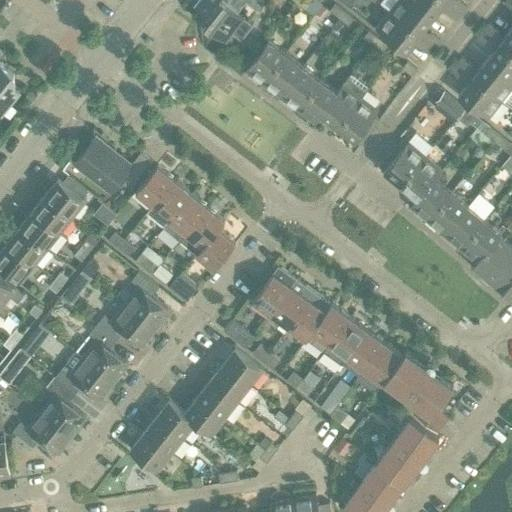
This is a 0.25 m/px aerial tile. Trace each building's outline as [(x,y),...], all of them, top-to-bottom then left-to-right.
[(256,9),(263,0),(197,0),(194,4),(210,17),(205,23),(226,40),(233,31),(241,38),(252,23),(244,17),(245,16),(238,10),(245,0),(256,9)] [(380,0),(380,2),(389,9),(420,33),(425,26),(433,16),(412,0),(380,0)] [(412,0),(433,16),(441,6),(445,0),(412,0)] [(461,0),(450,0),(450,2),(462,11),(467,5),(461,0)] [(339,16),(344,9),(335,1),(329,8),(339,16)] [(450,2),(444,9),(456,18),(462,11),(450,2)] [(344,9),(339,16),(349,24),(354,16),(344,9)] [(389,9),(375,26),(406,51),(414,40),(420,33),(389,9)] [(485,26),(483,29),(495,38),(501,32),(489,22),(488,22),(485,26)] [(504,34),(499,41),(511,51),(511,24),(504,34)] [(373,43),(378,36),(369,28),(363,35),(373,43)] [(428,29),(423,36),(435,45),(440,38),(428,29)] [(482,30),(478,35),(478,36),(490,45),(495,38),(483,29),(482,30)] [(378,36),(373,43),(382,51),(388,43),(378,36)] [(423,36),(417,42),(417,43),(429,52),(435,45),(423,36)] [(268,38),(245,69),(262,82),(285,51),(268,38)] [(493,48),(485,58),(511,79),(511,51),(499,41),(493,48)] [(0,56),(6,49),(0,44),(0,112),(0,113),(20,89),(14,84),(14,71),(0,60),(0,56)] [(285,51),(262,82),(263,82),(280,95),(303,64),(286,52),(285,51)] [(456,62),(469,72),(474,65),(462,56),(461,55),(456,62)] [(477,68),(472,75),(502,99),(511,86),(511,79),(485,58),(477,68)] [(412,74),(417,67),(407,59),(402,66),(412,74)] [(453,66),(451,69),(451,70),(463,79),(469,72),(456,62),(453,66)] [(303,64),(280,95),(297,108),(320,77),(303,64)] [(337,90),(320,112),(321,113),(338,125),(361,95),(368,86),(350,71),(336,89),(337,90)] [(466,82),(458,92),(488,116),(502,99),(472,75),(466,82)] [(320,77),(297,108),(315,121),(321,113),(320,112),(337,90),(336,89),(320,77)] [(438,101),(434,106),(451,120),(453,121),(457,117),(466,106),(463,104),(444,88),(435,99),(438,101)] [(361,95),(338,125),(355,138),(362,129),(367,133),(379,117),(374,113),(378,108),(361,95)] [(466,106),(457,117),(467,124),(470,121),(477,126),(483,119),(466,106)] [(490,125),(484,132),(494,139),(500,132),(490,125)] [(391,160),(384,168),(400,182),(425,153),(433,144),(417,130),(404,145),(400,141),(387,156),(391,160)] [(500,132),(494,139),(504,147),(509,140),(500,132)] [(153,159),(141,150),(132,162),(96,134),(74,162),(110,191),(122,177),(133,185),(153,159)] [(425,153),(400,182),(416,196),(435,175),(442,167),(425,153)] [(153,203),(174,177),(157,163),(136,189),(153,203)] [(58,176),(45,192),(73,215),(87,198),(82,195),(88,188),(69,173),(63,180),(58,176)] [(416,196),(409,204),(426,218),(451,189),(447,185),(435,175),(416,196)] [(163,225),(191,190),(174,177),(153,203),(146,211),(163,225)] [(451,189),(426,218),(442,232),(468,203),(460,196),(451,189)] [(208,204),(191,190),(163,225),(179,238),(208,204)] [(45,192),(32,208),(61,231),(73,215),(45,192)] [(468,203),(442,232),(459,246),(484,217),(494,205),(479,192),(469,204),(469,203),(468,203)] [(98,197),(93,202),(89,208),(108,223),(117,212),(98,197)] [(218,225),(219,226),(225,219),(208,204),(179,238),(186,244),(196,252),(218,225)] [(32,208),(20,224),(49,247),(49,246),(61,231),(32,208)] [(484,217),(459,246),(475,260),(499,233),(501,231),(484,217)] [(7,240),(36,262),(49,247),(20,224),(7,240)] [(235,240),(219,226),(218,225),(196,252),(214,266),(235,240)] [(118,246),(125,237),(115,228),(108,237),(118,246)] [(475,260),(473,263),(484,273),(480,278),(488,284),(491,279),(492,279),(502,288),(511,276),(511,244),(504,237),(500,234),(499,233),(475,260)] [(125,237),(118,246),(128,254),(135,245),(125,237)] [(80,245),(88,251),(94,244),(86,238),(80,245)] [(7,240),(0,248),(0,261),(23,279),(36,262),(7,240)] [(82,259),(88,251),(80,245),(74,253),(82,259)] [(160,264),(149,255),(142,250),(135,259),(153,272),(160,264)] [(268,277),(252,299),(270,312),(296,276),(278,263),(268,277)] [(169,271),(167,269),(160,264),(153,272),(162,280),(169,271)] [(158,296),(154,292),(159,285),(139,269),(131,279),(137,284),(124,300),(157,326),(171,308),(157,297),(158,296)] [(55,277),(62,283),(68,276),(61,270),(55,277)] [(0,274),(0,300),(4,303),(10,295),(17,301),(23,293),(16,287),(0,274)] [(296,276),(270,312),(271,312),(282,320),(277,326),(283,331),(288,325),(314,289),(296,276)] [(511,276),(502,288),(511,296),(511,276)] [(56,291),(62,283),(55,277),(49,285),(56,291)] [(177,277),(170,286),(187,299),(193,291),(177,277)] [(68,286),(61,294),(61,295),(71,303),(78,294),(68,286)] [(314,289),(288,325),(305,337),(331,301),(314,289)] [(0,313),(3,316),(9,308),(3,304),(4,303),(0,300),(0,313)] [(143,344),(157,326),(124,300),(110,318),(104,313),(97,321),(118,338),(124,330),(143,344)] [(331,301),(305,337),(307,338),(323,350),(329,342),(349,315),(349,314),(331,301)] [(29,310),(37,316),(43,308),(35,302),(29,310)] [(329,342),(323,350),(340,362),(341,361),(346,355),(366,327),(349,315),(329,342)] [(224,328),(232,334),(245,345),(254,334),(232,317),(224,328)] [(112,346),(118,338),(97,321),(89,332),(95,337),(82,354),(115,380),(129,362),(115,351),(116,349),(112,346)] [(9,335),(17,340),(23,333),(15,327),(9,335)] [(346,355),(341,361),(353,370),(348,377),(353,381),(357,377),(384,340),(366,327),(346,355)] [(11,348),(17,340),(9,335),(3,342),(11,348)] [(384,340),(357,377),(374,389),(375,390),(381,380),(401,352),(384,340)] [(263,359),(270,350),(259,342),(252,351),(263,359)] [(222,361),(222,362),(251,385),(251,384),(264,368),(235,345),(222,361)] [(401,352),(381,380),(382,381),(385,378),(394,385),(407,394),(432,359),(430,359),(429,359),(427,360),(425,362),(415,355),(405,348),(402,353),(401,352)] [(115,380),(82,354),(75,349),(55,375),(76,391),(82,383),(101,398),(115,380)] [(270,350),(263,359),(273,367),(280,358),(270,350)] [(432,359),(407,394),(421,404),(414,414),(426,423),(437,431),(449,415),(437,407),(437,406),(443,398),(454,383),(434,368),(435,367),(436,365),(436,364),(435,362),(435,360),(433,359),(432,359)] [(209,377),(209,378),(238,401),(239,400),(251,385),(222,362),(209,377)] [(297,386),(304,377),(293,369),(286,378),(297,386)] [(69,399),(76,391),(55,375),(46,386),(53,391),(40,407),(73,433),(87,415),(73,404),(74,403),(69,399)] [(304,377),(297,386),(307,394),(314,385),(304,377)] [(197,393),(196,394),(226,417),(226,416),(238,401),(209,378),(197,393)] [(185,409),(184,409),(195,417),(195,418),(197,420),(213,433),(226,417),(196,394),(189,403),(185,409)] [(169,396),(156,413),(185,435),(197,420),(195,418),(195,417),(184,409),(185,409),(177,403),(169,396)] [(337,404),(329,397),(327,396),(321,404),(331,412),(337,404)] [(331,412),(341,420),(347,412),(337,404),(331,412)] [(59,451),(73,433),(40,407),(27,425),(20,420),(13,429),(33,445),(40,436),(59,451)] [(298,421),(304,413),(296,407),(290,415),(298,421)] [(290,415),(289,416),(278,408),(273,414),(292,428),(298,421),(290,415)] [(410,411),(397,431),(412,442),(426,452),(440,433),(437,431),(426,423),(414,414),(410,411)] [(156,413),(144,429),(172,451),(185,435),(156,413)] [(144,429),(130,445),(157,466),(159,468),(172,451),(144,429)] [(397,431),(383,449),(398,461),(412,471),(419,461),(422,463),(424,463),(425,463),(427,462),(428,460),(429,459),(429,458),(429,456),(426,452),(412,442),(397,431)] [(4,434),(0,434),(0,471),(11,470),(4,434)] [(273,453),(279,445),(271,439),(265,447),(273,453)] [(267,461),(273,453),(265,447),(259,455),(267,461)] [(383,449),(369,469),(384,480),(399,490),(412,471),(398,461),(383,449)] [(230,479),(239,478),(237,468),(228,470),(230,479)] [(369,469),(355,487),(371,499),(385,509),(385,508),(388,510),(389,510),(390,510),(392,510),(393,509),(394,508),(395,506),(395,505),(395,503),(395,502),(394,501),(392,499),(399,490),(384,480),(369,469)] [(220,481),(230,479),(228,470),(218,472),(220,481)] [(193,485),(203,484),(201,474),(192,476),(193,485)] [(355,487),(342,506),(349,511),(382,511),(385,509),(371,499),(355,487)] [(316,492),(293,496),(295,511),(331,511),(330,501),(317,503),(316,492)] [(272,510),(262,511),(295,511),(293,496),(270,500),(272,510)]
